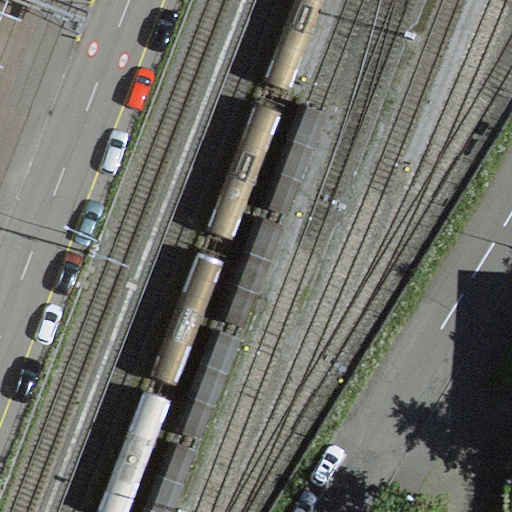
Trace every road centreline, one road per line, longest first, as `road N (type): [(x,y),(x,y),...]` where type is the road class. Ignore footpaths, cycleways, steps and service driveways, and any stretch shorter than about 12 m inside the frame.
road 1 (residential): [(511,189),(335,511)]
road 2 (unclassified): [(128,0),(0,328)]
